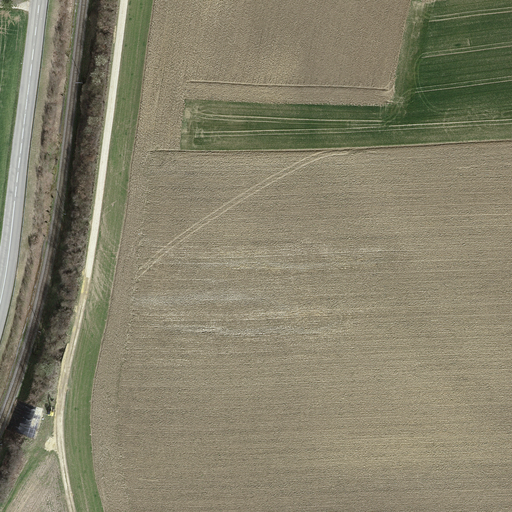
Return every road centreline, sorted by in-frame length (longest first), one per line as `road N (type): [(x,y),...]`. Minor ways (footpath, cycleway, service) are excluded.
road 1 (track): [(123,0),(86,281),(59,407),(70,511)]
road 2 (tertiary): [(0,302),(39,0)]
